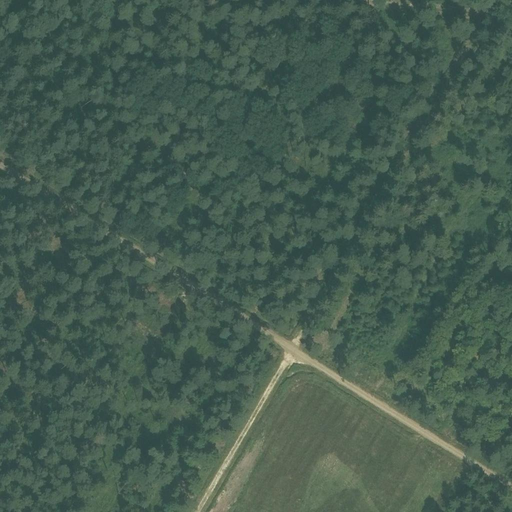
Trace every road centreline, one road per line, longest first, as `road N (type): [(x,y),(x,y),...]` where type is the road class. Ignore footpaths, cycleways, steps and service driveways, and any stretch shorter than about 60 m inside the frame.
road 1 (track): [(0,164),(511,484)]
road 2 (track): [(198,511),(497,0)]
